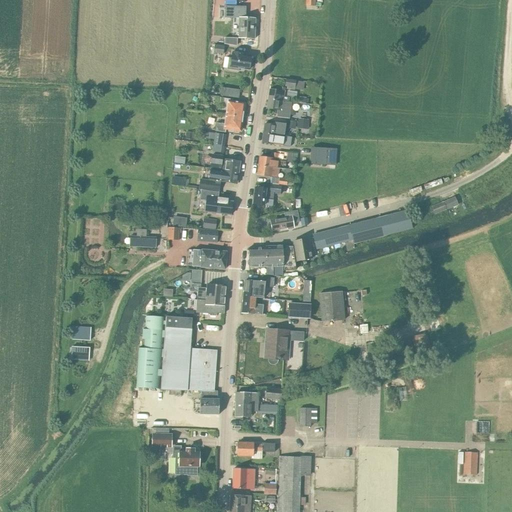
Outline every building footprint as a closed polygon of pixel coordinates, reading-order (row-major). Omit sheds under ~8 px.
[(238,38),(244,38),(254,39),(255,19),(246,18),(246,7),(226,6),(225,17),(239,18),(238,38)] [(224,38),(224,44),(236,46),(236,38),(224,38)] [(215,45),(214,54),(224,55),(225,45),(215,45)] [(239,68),(249,70),(251,56),(244,55),(244,54),(233,52),(232,59),(229,58),(228,69),(238,71),(239,68)] [(286,79),(285,86),(288,86),(287,89),(294,90),(296,80),(286,79)] [(268,98),(289,101),(290,97),(284,97),(284,92),(285,88),(281,88),(281,91),(270,90),(268,98)] [(222,97),(229,98),(239,99),(240,92),(229,91),(229,93),(223,92),(222,97)] [(211,97),(210,107),(219,108),(220,98),(211,97)] [(228,106),(227,115),(244,118),(245,110),(243,109),(244,104),(229,102),(226,102),(227,99),(221,98),(220,105),(228,106)] [(277,118),(287,119),(288,119),(289,114),(286,114),(287,107),(290,108),(291,102),(289,102),(289,101),(268,98),(267,108),(278,110),(277,118)] [(244,118),(227,115),(225,125),(217,123),(216,131),(222,132),(222,128),(225,128),(226,128),(240,130),(241,125),(242,126),(244,118)] [(298,119),(297,129),(308,130),(309,120),(298,119)] [(263,133),(284,136),(286,123),(275,121),(274,125),(264,124),(263,133)] [(262,143),(272,144),(290,147),(291,137),(284,136),(263,133),(262,143)] [(310,165),(330,166),(336,166),(336,148),(311,148),(310,165)] [(222,159),(223,156),(212,154),(210,169),(220,170),(225,170),(224,174),(233,175),(233,172),(238,173),(240,162),(230,161),(222,159)] [(260,156),(258,165),(279,168),(280,161),(282,161),(283,155),(275,154),(274,159),(260,156)] [(257,175),(267,177),(277,178),(279,168),(258,165),(257,175)] [(210,169),(208,180),(216,181),(215,184),(220,185),(220,181),(227,182),(237,184),(238,173),(233,172),(233,175),(224,174),(225,170),(220,170),(210,169)] [(200,187),(200,189),(201,189),(218,192),(219,192),(220,185),(215,184),(216,181),(208,180),(201,179),(200,182),(200,187)] [(255,188),(253,204),(263,205),(264,199),(271,200),(272,193),(279,194),(280,186),(270,185),(270,190),(266,189),(255,188)] [(213,213),(221,214),(231,215),(233,202),(227,202),(228,199),(217,198),(218,192),(200,189),(200,190),(197,190),(196,198),(202,198),(202,199),(215,201),(215,204),(211,203),(209,212),(213,213)] [(446,210),(443,202),(431,206),(434,214),(446,210)] [(270,220),(272,231),(291,227),(291,228),(294,228),(293,223),(299,222),(297,210),(284,213),(285,218),(270,220)] [(343,227),(313,235),(313,237),(315,245),(316,247),(352,238),(353,244),(374,239),(383,236),(407,230),(408,230),(413,229),(408,211),(402,212),(379,218),(349,226),(349,227),(343,228),(343,227)] [(204,219),(203,228),(216,229),(217,220),(204,219)] [(168,228),(168,240),(179,240),(179,228),(168,228)] [(198,230),(197,241),(217,243),(218,231),(198,230)] [(136,237),(136,246),(147,246),(147,237),(136,237)] [(293,247),(296,261),(296,262),(310,259),(308,246),(306,239),(292,241),(293,247)] [(352,240),(346,242),(348,250),(354,249),(352,240)] [(273,266),(273,275),(274,276),(283,275),(282,271),(296,269),(292,247),(282,247),(282,246),(266,246),(266,248),(271,247),(272,267),(273,266)] [(266,248),(249,248),(249,267),(272,267),(271,247),(266,248)] [(218,252),(193,250),(192,267),(216,269),(225,269),(227,253),(218,252)] [(244,291),(244,296),(254,297),(253,298),(264,299),(266,281),(255,281),(245,280),(244,291)] [(304,281),(302,302),(310,303),(312,281),(304,281)] [(197,297),(205,298),(205,295),(225,296),(226,286),(206,284),(206,288),(201,287),(201,283),(191,282),(191,290),(197,290),(197,297)] [(319,294),(321,322),(345,320),(343,291),(319,294)] [(217,313),(224,314),(225,296),(205,295),(205,298),(205,301),(197,300),(196,302),(196,312),(209,313),(209,315),(210,316),(215,316),(217,315),(217,313)] [(242,313),(260,315),(262,315),(263,305),(253,304),(254,297),(244,296),(242,313)] [(287,316),(298,317),(299,304),(288,303),(287,316)] [(310,305),(299,304),(298,317),(309,318),(310,305)] [(137,380),(137,387),(162,389),(202,390),(214,391),(217,351),(190,349),(192,318),(182,318),(164,317),(146,316),(145,330),(143,330),(142,339),(144,339),(144,348),(143,348),(139,348),(138,364),(137,380)] [(73,327),(72,339),(90,340),(91,328),(73,327)] [(267,330),(266,343),(268,344),(267,359),(268,359),(268,362),(269,363),(271,364),(274,365),(276,364),(278,362),(278,360),(287,361),(288,346),(288,341),(303,342),(304,332),(289,331),(267,330)] [(432,353),(427,332),(414,335),(417,347),(414,348),(416,356),(432,353)] [(72,347),(71,360),(89,361),(89,348),(72,347)] [(390,357),(381,360),(384,368),(393,364),(390,357)] [(265,388),(265,398),(280,399),(280,389),(265,388)] [(200,398),(199,414),(209,414),(217,415),(219,415),(219,400),(216,399),(217,391),(214,391),(202,390),(202,398),(200,398)] [(235,393),(235,402),(251,402),(251,405),(257,405),(257,394),(245,393),(237,393),(235,393)] [(235,402),(234,417),(235,417),(244,417),(251,418),(251,411),(257,411),(257,414),(267,414),(267,405),(257,405),(251,405),(251,402),(235,402)] [(300,408),(300,427),(311,427),(311,424),(317,424),(317,409),(311,409),(300,408)] [(152,434),(152,448),(160,448),(160,445),(167,446),(167,448),(172,448),(172,434),(152,434)] [(253,443),(248,443),(238,443),(237,455),(252,456),(252,459),(262,459),(262,450),(265,450),(265,452),(275,452),(275,444),(262,443),(262,445),(253,444),(253,443)] [(187,476),(197,476),(197,466),(199,466),(199,452),(194,452),(194,449),(186,449),(186,451),(180,451),(181,447),(173,446),(173,458),(180,458),(179,473),(187,473),(187,476)] [(464,452),(463,474),(476,475),(477,453),(464,452)] [(299,511),(301,476),(311,477),(311,457),(300,456),(278,457),(277,511),(299,511)] [(233,488),(242,489),(254,489),(255,469),(234,468),(233,488)] [(264,483),(264,495),(277,496),(277,484),(264,483)] [(229,511),(244,511),(245,503),(248,503),(248,497),(230,496),(229,511)]
